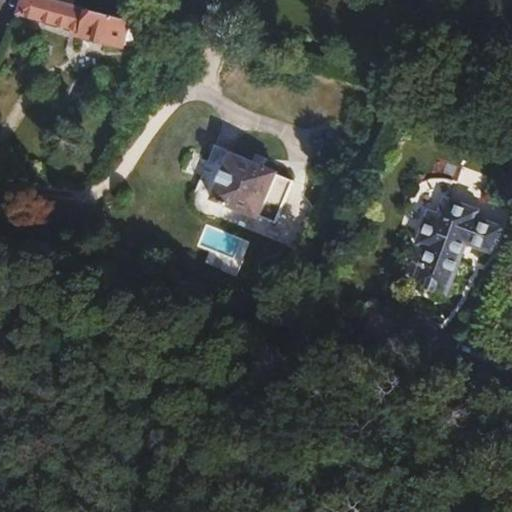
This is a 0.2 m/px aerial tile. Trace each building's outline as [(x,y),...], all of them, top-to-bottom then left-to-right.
[(47,0),(20,0),(16,17),(69,31),(74,16),(78,18),(75,29),(84,32),(83,38),(121,50),(125,34),(135,35),(138,26),(119,21),(47,0)] [(138,26),(154,31),(157,18),(143,15),(144,9),(124,4),(119,21),(138,26)] [(145,56),(154,31),(138,26),(135,35),(125,34),(121,50),(145,56)] [(179,43),(169,40),(167,49),(177,52),(179,43)] [(267,189),(272,174),(225,154),(224,156),(213,151),(195,195),(206,200),(205,202),(253,221),(259,205),(267,207),(272,195),(271,191),(267,189)] [(288,181),(272,174),(267,189),(271,191),(272,195),(267,207),(259,205),(253,221),(269,227),(288,181)] [(479,218),(448,207),(442,222),(432,219),(420,252),(430,255),(417,291),(449,302),(468,250),(494,259),(503,234),(477,225),(479,218)] [(396,323),(367,316),(360,345),(388,353),(396,323)]
